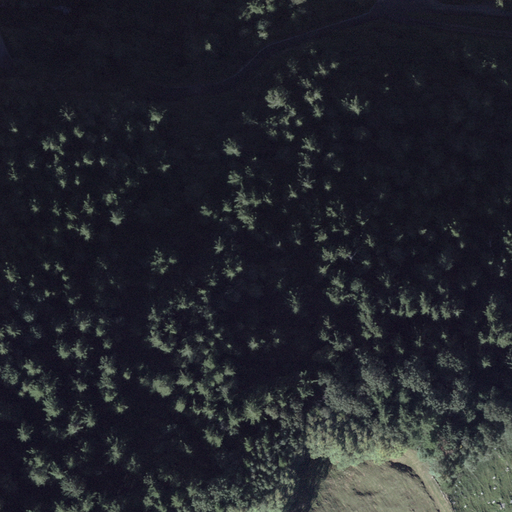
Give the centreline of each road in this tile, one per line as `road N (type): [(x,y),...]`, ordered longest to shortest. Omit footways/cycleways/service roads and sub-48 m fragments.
road 1 (unclassified): [(511,14),(392,10),(303,35),(230,82),(79,109),(31,98),(0,45)]
road 2 (track): [(392,10),(511,34)]
